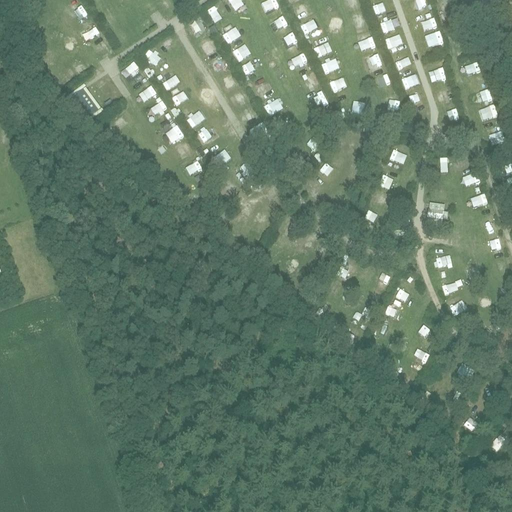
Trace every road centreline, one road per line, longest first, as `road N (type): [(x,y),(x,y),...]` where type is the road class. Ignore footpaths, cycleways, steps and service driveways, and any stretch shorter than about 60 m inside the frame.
road 1 (track): [(416,243),(387,253),(353,246),(257,151)]
road 2 (track): [(416,227),(437,307),(462,349),(511,387)]
road 3 (unknown): [(472,145),(428,0)]
road 4 (track): [(511,244),(472,145),(430,133)]
